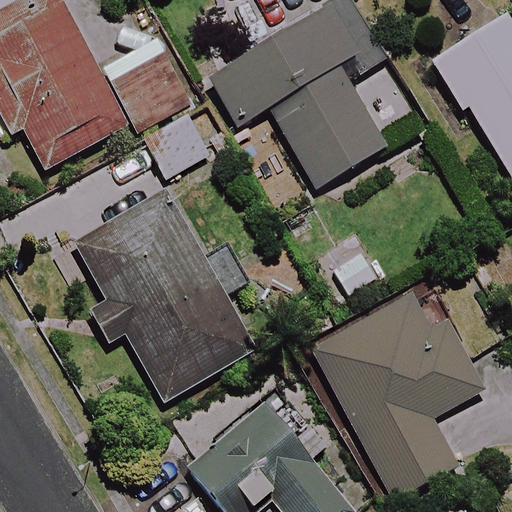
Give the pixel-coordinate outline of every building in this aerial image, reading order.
[(97,92),(52,0),(0,0),(0,119),(11,142),(21,137),(40,175),(189,104),(168,58),(97,92)] [(378,66),(342,7),(208,87),(236,133),(266,115),(313,194),(383,152),(343,86),(378,66)] [(511,37),(503,23),(430,70),(483,153),(488,149),(511,186),(511,37)] [(206,162),(186,123),(144,145),(163,184),(206,162)] [(249,359),(162,204),(79,251),(166,406),(249,359)] [(383,279),(366,251),(327,274),(344,302),(383,279)] [(433,346),(408,301),(308,356),(393,506),(453,472),(427,425),(478,396),(446,339),(433,346)] [(343,511),(259,411),(184,474),(215,511),(257,511),(272,500),(282,511),(343,511)]
